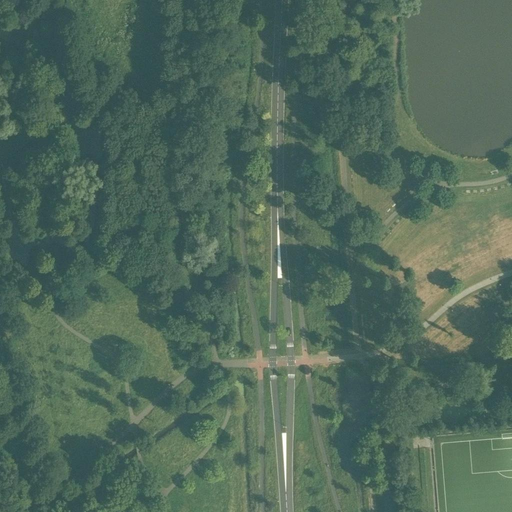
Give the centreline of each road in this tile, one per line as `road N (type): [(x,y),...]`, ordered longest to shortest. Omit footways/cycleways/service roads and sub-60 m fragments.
road 1 (tertiary): [(284,479),(291,362),(277,216)]
road 2 (tertiary): [(277,216),(272,363),(284,479)]
road 3 (tertiary): [(277,216),(281,0)]
